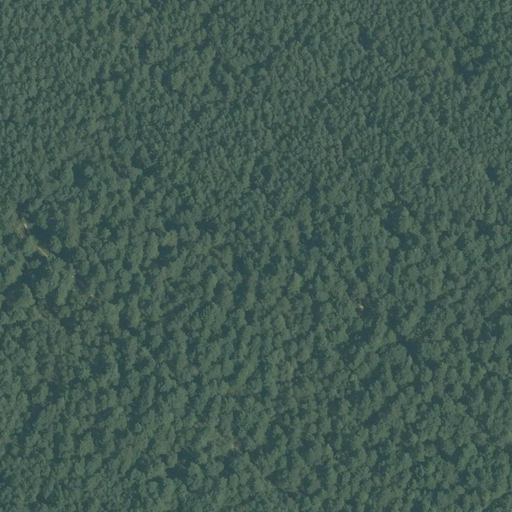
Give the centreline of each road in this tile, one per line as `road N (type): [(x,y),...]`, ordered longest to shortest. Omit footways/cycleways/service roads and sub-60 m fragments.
road 1 (track): [(279,510),(0,206)]
road 2 (track): [(279,510),(511,307)]
